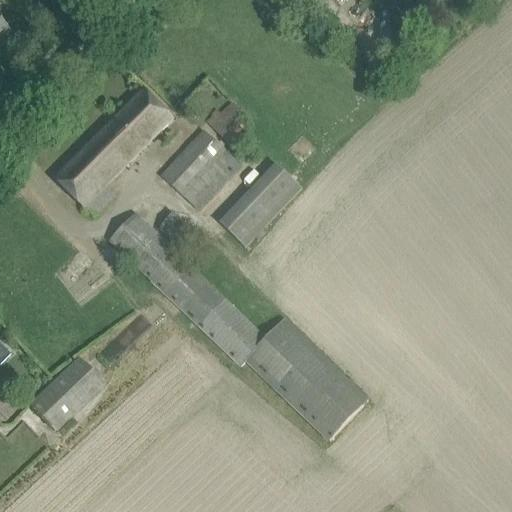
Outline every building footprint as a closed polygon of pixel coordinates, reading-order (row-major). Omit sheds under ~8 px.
[(0,44),(9,35),(0,25),(0,44)] [(144,93),(56,181),(70,195),(84,209),(105,188),(173,121),(159,107),(144,93)] [(211,131),(229,147),(250,124),(233,108),(211,131)] [(160,179),(200,215),(242,168),(202,132),(160,179)] [(219,225),(246,251),(302,191),(276,166),(219,225)] [(136,214),(189,256),(203,239),(150,197),(136,214)] [(108,244),(240,370),(245,364),(328,444),(370,401),(285,320),(267,340),(136,215),(108,244)] [(29,405),(55,433),(104,386),(78,358),(29,405)]
